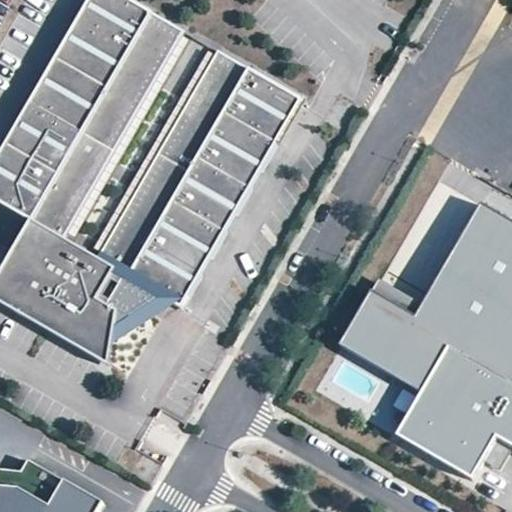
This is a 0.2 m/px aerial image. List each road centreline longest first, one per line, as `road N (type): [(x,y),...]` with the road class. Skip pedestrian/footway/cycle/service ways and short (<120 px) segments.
road 1 (unclassified): [(229,410),(471,0)]
road 2 (unclassified): [(405,511),(229,410)]
